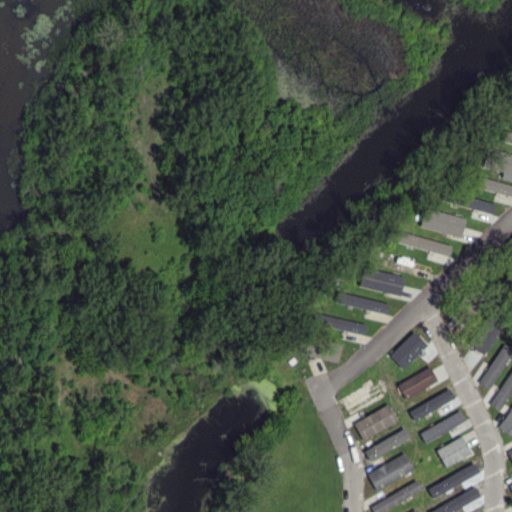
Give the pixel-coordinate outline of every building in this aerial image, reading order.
[(502,141),(511,143),(511,130),(505,129),(502,141)] [(511,164),(500,160),(502,153),(511,156),(511,164)] [(511,194),(471,179),(474,170),(511,184),(511,194)] [(477,191),(469,188),(471,182),(479,185),(477,191)] [(493,216),(451,200),(454,192),(497,207),(493,216)] [(459,212),(452,210),(455,204),(461,206),(459,212)] [(472,236),(429,220),(432,211),(475,227),(472,236)] [(445,258),(410,246),(411,242),(410,241),(413,233),(455,248),(452,255),(447,253),(445,258)] [(511,246),(501,257),(495,251),(511,235),(511,246)] [(428,280),(389,265),(390,263),(388,262),(391,253),(432,268),(430,275),(428,280)] [(408,297),(371,283),(374,275),(411,289),(408,297)] [(481,291),(475,287),(478,282),(484,285),(481,291)] [(458,330),(450,325),(452,324),(448,321),(469,287),(473,289),(474,288),(480,292),(458,330)] [(386,316),(350,303),(353,296),(389,309),(386,316)] [(362,337),(325,324),(328,316),(365,330),(362,337)] [(480,326),(477,323),(481,317),(485,320),(480,326)] [(471,355),(465,351),(488,319),(494,323),(471,355)] [(394,357),(389,351),(417,325),(423,331),(394,357)] [(340,358),(298,342),(301,334),(344,349),(340,358)] [(295,349),(289,347),(291,341),(297,343),(295,349)] [(484,382),(478,378),(502,343),(509,348),(484,382)] [(401,359),(398,356),(403,351),(406,354),(401,359)] [(403,390),(399,383),(432,364),(436,370),(403,390)] [(511,388),(497,409),(491,405),(511,374),(511,388)] [(384,389),(380,382),(384,380),(388,387),(384,389)] [(346,411),(343,405),(379,383),(383,389),(346,411)] [(412,416),(407,409),(444,387),(448,395),(412,416)] [(382,412),(380,407),(385,404),(388,408),(382,412)] [(511,404),(496,426),(511,436),(511,404)] [(358,436),(354,429),(389,409),(393,416),(358,436)] [(431,435),(427,428),(454,412),(458,418),(431,435)] [(401,433),(403,436),(405,439),(368,461),(364,453),(401,432),(401,433)] [(434,463),(429,456),(467,434),(471,441),(434,463)] [(451,511),(435,511),(472,490),(477,497),(451,511)]
